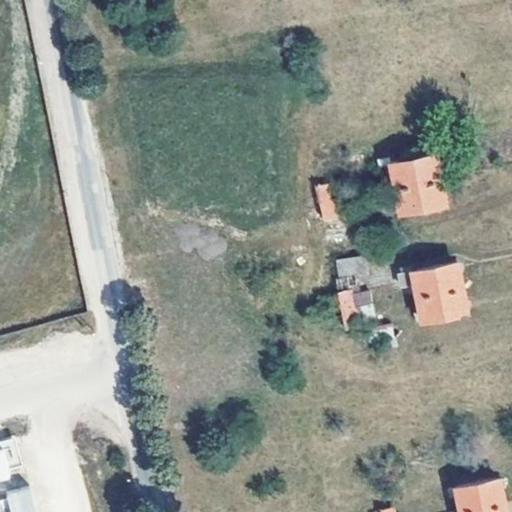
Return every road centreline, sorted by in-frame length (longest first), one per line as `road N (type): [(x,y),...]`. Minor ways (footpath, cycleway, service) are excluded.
road 1 (residential): [(127,381),(49,0)]
road 2 (residential): [(153,511),(127,381)]
road 3 (residential): [(0,413),(127,381)]
